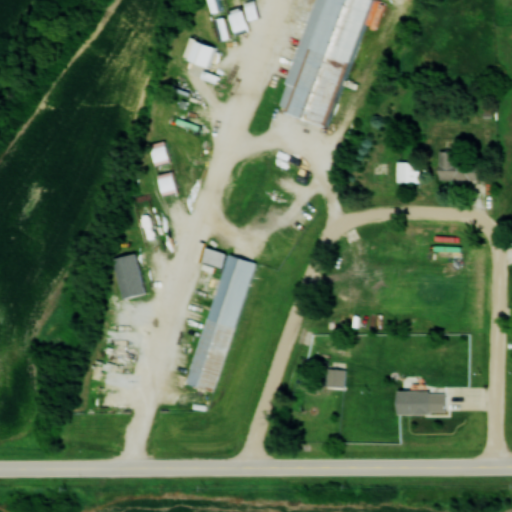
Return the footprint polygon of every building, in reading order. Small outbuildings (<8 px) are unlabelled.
[(329,126),(370,0),(314,0),(278,110),(329,126)] [(215,48),(190,37),(182,56),(207,67),(215,48)] [(439,150),(439,180),(481,180),(481,164),(456,164),(456,150),(439,150)] [(417,161),(396,161),(396,182),(417,182),(417,161)] [(160,239),(150,206),(132,211),(142,244),(160,239)] [(227,253),(208,246),(203,260),(222,267),(227,253)] [(215,392),(254,261),(227,253),(187,384),(215,392)] [(117,265),(125,298),(143,293),(135,261),(117,265)] [(344,369),(327,369),(327,386),(344,386),(344,369)] [(398,414),(445,414),(445,390),(398,390),(398,414)]
